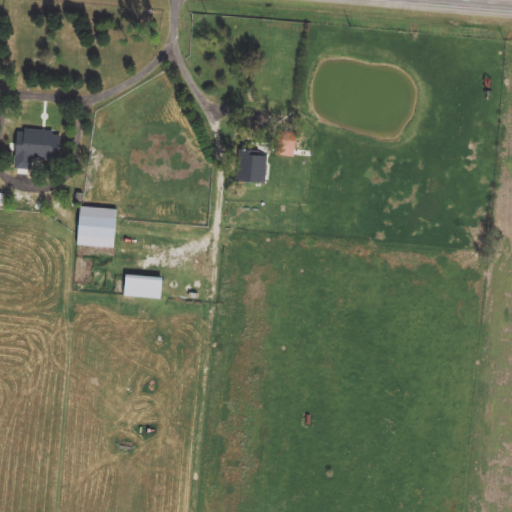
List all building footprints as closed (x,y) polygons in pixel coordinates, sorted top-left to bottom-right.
[(33,170),(34,159),(60,160),(61,132),(17,130),(15,169),(33,170)] [(314,134),(278,132),(276,156),(312,158),(314,134)] [(266,156),(253,155),(254,149),(238,148),(237,182),(265,183),(266,156)] [(117,209),(80,207),(78,246),(115,247),(117,209)] [(163,277),(126,275),(125,297),(162,299),(163,277)]
